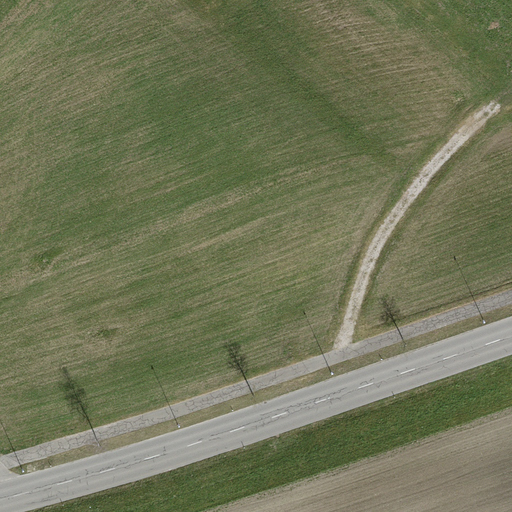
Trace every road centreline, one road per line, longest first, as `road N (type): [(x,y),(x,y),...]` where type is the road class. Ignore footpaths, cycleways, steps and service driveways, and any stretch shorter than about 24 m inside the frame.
road 1 (track): [(511,296),(0,465)]
road 2 (tertiary): [(511,337),(0,500)]
road 3 (track): [(337,356),(375,245),(440,162)]
